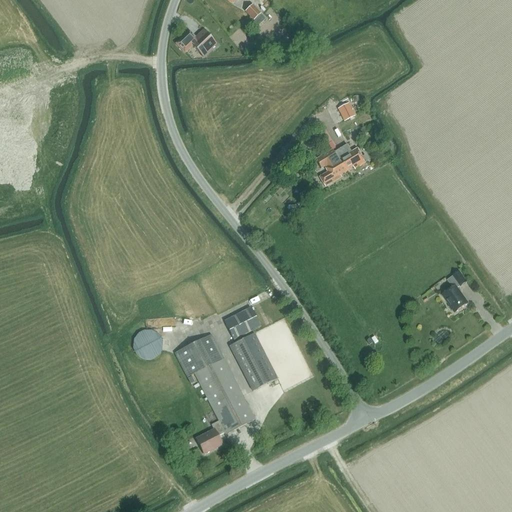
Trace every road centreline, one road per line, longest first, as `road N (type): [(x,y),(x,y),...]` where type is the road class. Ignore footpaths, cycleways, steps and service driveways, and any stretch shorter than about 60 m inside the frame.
road 1 (tertiary): [(365,419),(283,283),(184,155),(162,92),(175,0)]
road 2 (tertiary): [(193,511),(365,419)]
road 3 (tertiary): [(365,419),(443,382),(511,333)]
